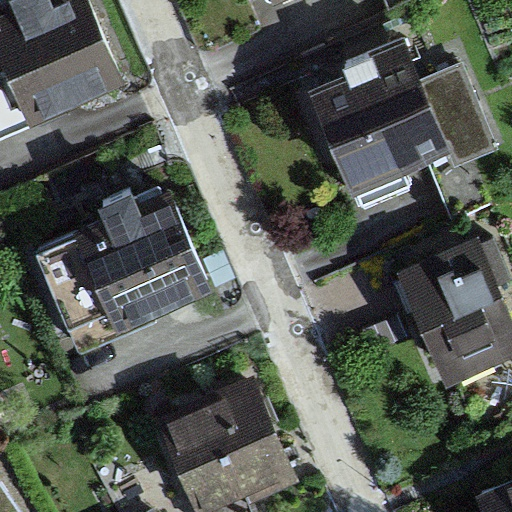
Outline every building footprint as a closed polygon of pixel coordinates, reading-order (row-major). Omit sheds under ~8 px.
[(118,79),(85,0),(29,0),(0,12),(0,69),(6,67),(26,116),(118,79)] [(414,32),(314,67),(350,170),(450,134),(414,32)] [(163,189),(89,221),(94,232),(42,254),(80,343),(206,289),(163,189)] [(511,292),(483,223),(401,258),(446,366),(511,338),(511,292)] [(249,383),(166,416),(205,511),(253,511),(246,493),(288,476),(249,383)] [(511,511),(511,464),(477,477),(489,511),(511,511)] [(11,511),(0,495),(0,511),(11,511)]
